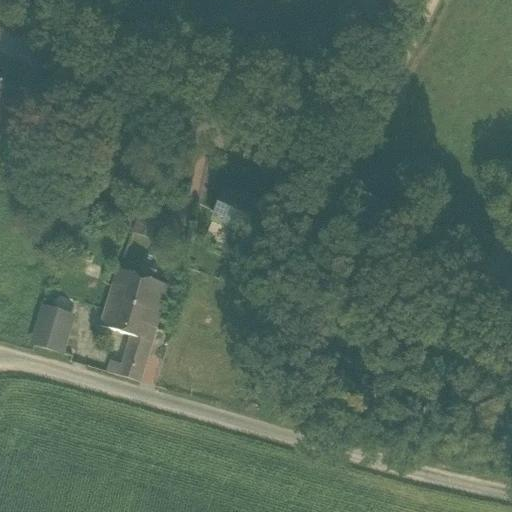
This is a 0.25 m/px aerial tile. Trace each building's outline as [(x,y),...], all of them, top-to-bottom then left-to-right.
[(0,127),(17,90),(0,82),(0,127)] [(487,200),(504,210),(511,195),(511,190),(497,182),(487,200)] [(212,221),(246,236),(247,234),(260,203),(241,195),(240,197),(225,190),(212,221)] [(243,259),(255,265),(265,243),(252,237),(243,259)] [(118,271),(113,285),(127,291),(124,304),(146,311),(141,325),(155,329),(168,288),(151,282),(154,272),(137,266),(134,276),(118,271)] [(139,383),(155,329),(141,325),(146,311),(124,304),(127,291),(113,285),(100,327),(130,337),(122,366),(111,362),(107,373),(139,383)] [(71,316),(45,308),(34,346),(59,354),(71,316)]
